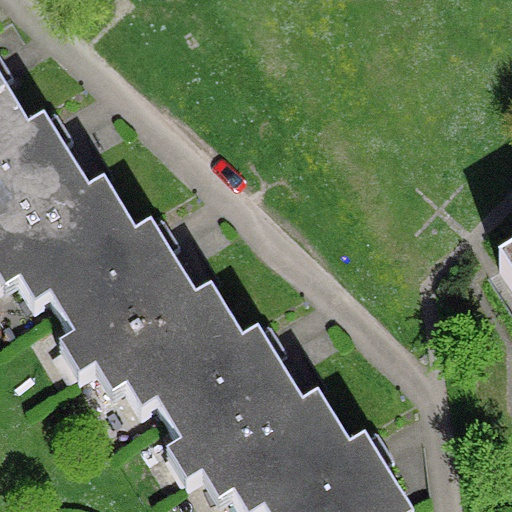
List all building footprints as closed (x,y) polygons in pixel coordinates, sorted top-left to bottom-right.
[(23,141),(0,103),(0,258),(83,205),(38,132),(23,141)] [(98,196),(83,205),(0,258),(0,269),(29,318),(44,308),(87,377),(102,368),(189,312),(144,238),(130,247),(98,196)] [(511,262),(493,274),(511,304),(511,262)] [(205,302),(189,312),(102,368),(136,424),(151,414),(195,484),(210,474),(297,418),(251,346),(236,355),(205,302)] [(312,409),(297,418),(210,474),(232,511),(395,511),(359,451),(344,460),(312,409)]
